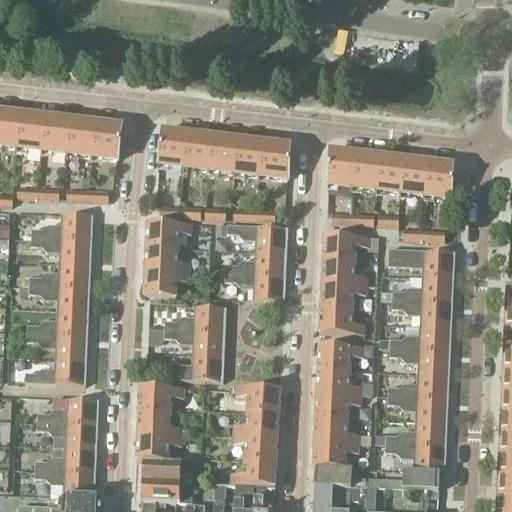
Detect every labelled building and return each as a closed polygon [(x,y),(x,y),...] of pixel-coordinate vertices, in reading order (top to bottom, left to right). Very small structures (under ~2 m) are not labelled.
[(0,114),(0,149),(16,151),(20,117),(0,114)] [(46,120),(20,117),(16,151),(42,154),(46,120)] [(46,120),(42,154),(68,157),(72,123),(46,120)] [(72,123),(68,157),(93,160),(97,126),(72,123)] [(123,129),(97,126),(93,160),(119,163),(123,129)] [(184,171),(188,137),(162,134),(158,168),(184,171)] [(213,140),(188,137),(184,171),(209,174),(213,140)] [(213,140),(209,174),(235,177),(239,143),(213,140)] [(239,143),(235,177),(260,180),(264,146),(239,143)] [(290,149),(264,146),(260,180),(288,183),(290,149)] [(330,154),(328,188),(352,191),(354,157),(330,154)] [(354,157),(352,191),(377,194),(379,160),(354,157)] [(379,160),(377,194),(402,197),(404,163),(379,160)] [(428,166),(404,163),(402,197),(426,199),(428,166)] [(428,166),(426,199),(452,202),(453,168),(428,166)] [(37,204),(38,191),(17,190),(17,202),(37,204)] [(59,192),(38,191),(37,204),(58,205),(59,192)] [(87,205),(88,195),(67,194),(66,204),(87,205)] [(108,206),(108,196),(88,195),(87,205),(108,206)] [(0,210),(12,212),(12,201),(12,199),(0,198),(0,210)] [(179,222),(180,212),(159,211),(159,221),(179,222)] [(201,213),(180,212),(179,222),(200,223),(201,213)] [(205,213),(204,223),(225,224),(226,214),(205,213)] [(254,225),(254,215),(233,214),(233,224),(254,225)] [(275,216),(254,215),(254,225),(274,226),(275,216)] [(31,233),(31,242),(91,245),(93,219),(60,218),(60,229),(48,228),(42,233),(31,233)] [(352,228),(352,218),(332,218),(332,228),(352,228)] [(374,219),(352,218),(352,228),(373,229),(374,219)] [(378,219),(377,229),(398,230),(398,220),(378,219)] [(147,226),(145,251),(178,252),(179,238),(190,238),(191,228),(147,226)] [(0,228),(0,239),(8,240),(9,228),(0,228)] [(226,238),(227,228),(216,228),(215,239),(226,239),(226,238)] [(227,228),(226,238),(238,239),(243,244),(255,245),(254,255),(287,256),(288,231),(286,231),(227,228)] [(424,245),(424,234),(403,234),(403,244),(424,245)] [(445,235),(424,234),(424,245),(444,245),(445,235)] [(324,239),(323,264),(356,266),(356,259),(356,251),(367,251),(367,241),(327,239),(324,239)] [(8,241),(0,240),(0,251),(8,252),(9,252),(10,241),(8,241)] [(221,241),(215,241),(215,253),(225,254),(225,246),(221,241)] [(379,242),(367,241),(367,251),(378,252),(379,242)] [(31,248),(31,250),(31,251),(41,251),(48,257),(58,257),(58,267),(90,269),(91,245),(31,242),(31,243),(31,248)] [(145,251),(144,275),(190,277),(190,267),(178,267),(178,252),(145,251)] [(455,256),(443,256),(443,252),(435,252),(434,255),(389,253),(388,271),(421,273),(421,282),(454,284),(455,256)] [(225,268),(225,277),(286,280),(287,256),(254,255),(254,264),(242,264),(237,269),(225,268)] [(323,264),(322,288),(365,290),(365,281),(355,280),(355,273),(356,273),(356,266),(323,264)] [(29,281),(29,290),(89,292),(90,269),(58,267),(58,277),(46,276),(40,282),(29,281)] [(190,277),(144,275),(143,300),(176,301),(177,286),(189,286),(190,277)] [(225,277),(224,286),(235,287),(241,293),(252,293),(252,304),(253,304),(265,305),(285,306),(286,280),(225,277)] [(392,296),(392,305),(452,308),(454,284),(421,282),(420,292),(409,291),(404,296),(392,296)] [(381,285),(380,304),(392,305),(392,296),(393,285),(381,285)] [(322,288),(321,312),(353,314),(354,299),(365,300),(365,290),(322,288)] [(29,290),(29,299),(39,299),(44,304),(56,305),(56,315),(88,316),(89,292),(29,290)] [(452,308),(392,305),(391,314),(403,314),(408,319),(419,320),(419,330),(451,332),(452,308)] [(164,334),(225,337),(226,312),(193,310),(193,321),(182,320),(176,326),(164,325),(164,334)] [(321,312),(319,337),(363,339),(363,329),(352,328),(353,314),(321,312)] [(27,329),(27,338),(87,340),(88,316),(56,315),(55,325),(44,324),(38,329),(27,329)] [(401,344),(390,344),(389,353),(450,355),(451,332),(419,330),(418,340),(407,339),(401,344)] [(149,333),(148,347),(158,347),(164,342),(164,334),(149,333)] [(225,337),(164,334),(164,342),(175,343),(180,348),(192,349),(191,359),(224,361),(225,337)] [(87,340),(27,338),(26,346),(37,347),(43,353),(54,353),(54,363),(86,364),(87,340)] [(389,353),(390,344),(379,343),(379,352),(389,353)] [(318,374),(350,375),(351,361),(363,361),(363,351),(319,349),(318,374)] [(450,355),(389,353),(389,361),(400,362),(406,367),(417,368),(417,378),(449,379),(450,355)] [(224,361),(191,359),(191,369),(179,368),(174,373),(162,373),(162,383),(222,386),(224,361)] [(86,364),(54,363),(53,373),(42,372),(36,377),(25,377),(25,387),(85,389),(86,364)] [(511,372),(504,372),(503,393),(511,393),(511,372)] [(318,374),(317,398),(362,400),(362,391),(350,390),(350,375),(318,374)] [(449,379),(417,378),(416,388),(405,387),(399,392),(388,391),(387,400),(448,403),(449,379)] [(138,415),(172,417),(172,410),(171,409),(171,402),(183,403),(184,392),(139,390),(138,415)] [(232,429),(232,439),(278,441),(281,393),(236,390),(235,395),(235,401),(247,401),(247,408),(246,408),(245,416),(241,416),(240,430),(232,429)] [(511,393),(503,393),(502,414),(511,414),(511,393)] [(317,398),(315,422),(348,424),(348,409),(361,409),(362,400),(317,398)] [(448,403),(387,400),(387,409),(398,409),(404,415),(415,416),(414,426),(447,427),(448,403)] [(37,418),(37,427),(97,429),(98,404),(66,402),(66,414),(53,414),(48,418),(37,418)] [(511,414),(502,414),(501,435),(511,435),(511,414)] [(172,417),(138,415),(137,433),(136,439),(182,441),(182,432),(170,431),(170,424),(171,424),(172,417)] [(315,422),(315,446),(359,448),(360,438),(347,438),(348,424),(315,422)] [(385,439),(385,448),(446,451),(447,427),(414,426),(414,435),(403,435),(397,440),(385,439)] [(97,429),(37,427),(36,435),(48,436),(52,441),(64,442),(64,452),(96,453),(97,429)] [(511,435),(501,435),(500,456),(511,456),(511,435)] [(369,448),(369,439),(360,438),(359,448),(369,448)] [(182,441),(136,439),(134,464),(142,465),(169,465),(170,457),(168,457),(169,450),(181,450),(182,441)] [(232,440),(231,449),(244,449),(244,456),(243,456),(243,463),(276,465),(278,441),(232,439),(232,440)] [(385,448),(385,439),(375,439),(375,448),(385,448)] [(359,448),(315,446),(313,471),(316,471),(346,472),(346,457),(359,458),(359,448)] [(385,448),(385,457),(396,458),(401,463),(413,464),(412,475),(440,476),(445,476),(446,451),(385,448)] [(96,453),(64,452),(64,462),(52,461),(46,466),(35,465),(35,475),(95,477),(96,453)] [(511,456),(500,456),(499,477),(511,477),(511,456)] [(275,490),(276,465),(243,463),(242,471),(243,471),(243,478),(230,477),(229,490),(235,490),(255,490),(275,490)] [(181,466),(169,465),(142,465),(142,486),(192,487),(193,478),(180,476),(181,466)] [(334,491),(351,491),(369,492),(376,493),(378,493),(378,482),(353,481),(353,473),(346,472),(316,471),(315,490),(334,491)] [(94,502),(95,477),(35,475),(34,484),(45,484),(50,490),(63,490),(63,500),(62,500),(62,502),(101,504),(101,502),(94,502)] [(378,482),(378,493),(394,493),(404,493),(422,493),(430,494),(439,494),(440,476),(412,475),(404,475),(404,484),(378,482)] [(511,477),(499,477),(498,498),(511,498),(511,477)] [(191,508),(192,487),(142,486),(141,506),(187,508),(191,508)] [(224,511),(226,489),(215,489),(215,504),(214,511),(224,511)] [(253,511),(255,490),(235,490),(233,511),(253,511)] [(273,511),(275,492),(275,490),(255,490),(253,511),(273,511)] [(313,511),(332,511),(334,491),(315,490),(313,511)] [(334,491),(332,511),(339,511),(340,507),(351,507),(351,502),(351,498),(351,491),(334,491)] [(367,511),(369,492),(351,491),(351,498),(351,502),(358,502),(357,511),(367,511)] [(374,511),(376,493),(369,492),(367,511),(374,511)] [(403,511),(404,493),(394,493),(393,511),(403,511)] [(420,511),(422,493),(404,493),(403,511),(420,511)] [(422,493),(420,511),(429,511),(430,494),(422,493)] [(511,511),(511,498),(498,498),(497,511),(511,511)] [(100,511),(101,504),(62,502),(61,511),(18,509),(18,511),(100,511)]
